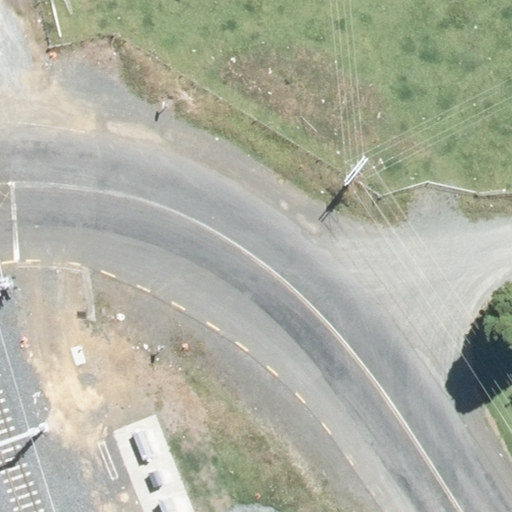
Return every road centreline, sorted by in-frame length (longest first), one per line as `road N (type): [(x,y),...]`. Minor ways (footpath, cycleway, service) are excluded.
road 1 (unclassified): [(459,511),(364,369),(279,279),(186,213),(101,192),(0,194)]
road 2 (track): [(279,279),(511,193)]
